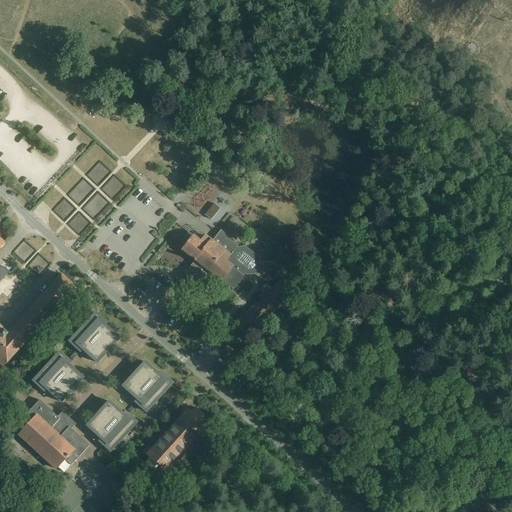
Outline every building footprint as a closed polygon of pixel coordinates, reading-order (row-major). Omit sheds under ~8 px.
[(222,162),(214,172),(220,176),(227,166),(222,162)] [(214,204),(205,215),(211,220),(220,209),(214,204)] [(234,290),(244,277),(246,275),(247,276),(248,276),(253,275),(255,275),(261,268),(260,259),(245,247),(239,248),(237,247),(239,245),(221,231),(216,237),(217,238),(213,242),(211,240),(205,236),(201,242),(188,232),(178,246),(195,260),(194,261),(194,262),(184,275),(201,289),(213,274),(234,290)] [(0,325),(0,361),(5,366),(76,288),(62,275),(8,333),(0,325)] [(248,337),(255,330),(290,298),(290,299),(290,298),(278,285),(277,285),(278,285),(273,290),(268,284),(261,291),(263,294),(260,296),(262,299),(235,324),(248,337)] [(69,342),(80,353),(82,350),(97,364),(120,339),(105,326),(107,323),(96,313),(69,342)] [(225,349),(231,354),(235,349),(237,351),(243,344),(234,338),(225,349)] [(33,382),(44,392),(47,390),(61,403),(84,379),(69,365),(71,363),(60,352),(33,382)] [(122,387),(137,400),(135,402),(146,413),(173,383),(162,373),(160,376),(145,362),(122,387)] [(28,425),(19,435),(57,469),(59,468),(64,473),(71,465),(71,466),(83,453),(90,446),(71,429),(76,424),(77,425),(77,424),(62,411),(62,412),(58,417),(40,400),(33,408),(22,420),(28,425)] [(86,426),(101,440),(99,442),(110,453),(137,423),(126,413),(124,415),(109,401),(86,426)] [(184,415),(177,422),(152,450),(149,448),(144,453),(151,459),(147,463),(155,470),(151,474),(158,480),(165,472),(166,473),(208,427),(201,420),(205,416),(196,409),(192,413),(186,407),(181,412),(184,415)]
